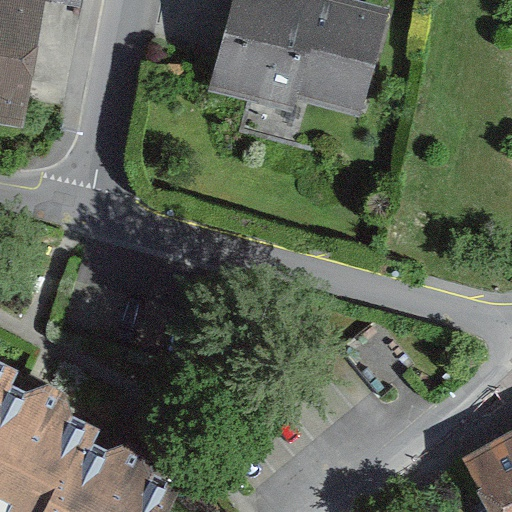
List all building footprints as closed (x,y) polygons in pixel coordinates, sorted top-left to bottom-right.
[(0,0),(0,113),(12,116),(34,0),(0,0)] [(384,12),(337,0),(236,0),(214,85),(290,105),(294,92),(358,109),(384,12)] [(0,511),(50,511),(86,446),(92,430),(66,419),(61,396),(43,387),(18,395),(0,386),(0,511)] [(511,511),(511,436),(473,457),(503,511),(511,511)] [(102,454),(86,446),(50,511),(159,511),(171,489),(148,477),(142,454),(125,445),(102,454)]
